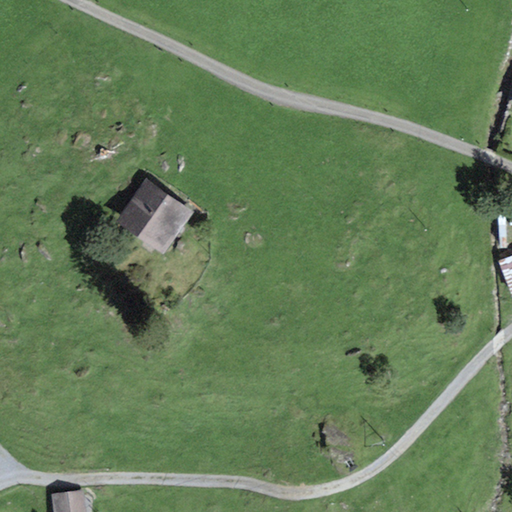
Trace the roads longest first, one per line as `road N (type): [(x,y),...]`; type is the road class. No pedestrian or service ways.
road 1 (track): [(511,336),(388,464),(330,492),(302,497),(108,478),(0,484)]
road 2 (track): [(511,168),(274,96),(74,0)]
